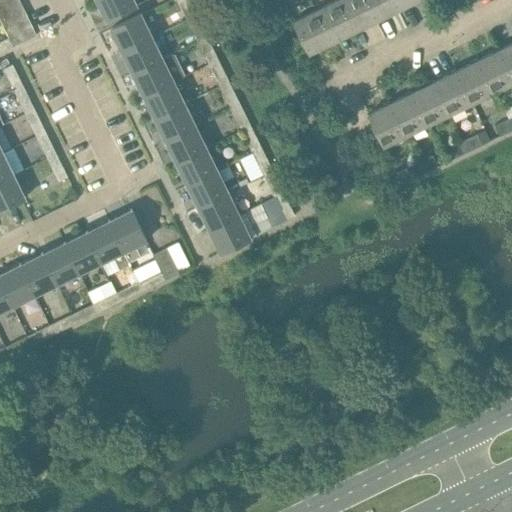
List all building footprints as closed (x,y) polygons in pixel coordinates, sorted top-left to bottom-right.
[(19,0),(2,0),(0,1),(0,13),(0,14),(21,4),(19,0)] [(137,4),(134,0),(95,0),(106,20),(137,4)] [(177,0),(187,19),(196,14),(188,0),(177,0)] [(354,31),(338,0),(335,0),(316,10),(332,42),(354,31)] [(376,20),(365,0),(338,0),(354,31),(376,20)] [(365,0),(376,20),(398,10),(392,0),(365,0)] [(392,0),(398,10),(417,0),(392,0)] [(5,24),(26,14),(21,4),(0,14),(5,24)] [(332,42),(316,10),(294,21),(309,53),(332,42)] [(153,36),(141,13),(110,29),(121,51),(153,36)] [(10,34),(31,24),(26,14),(5,24),(10,34)] [(198,41),(207,37),(196,14),(187,19),(189,23),(198,41)] [(10,34),(11,36),(15,45),(36,35),(31,24),(10,34)] [(0,52),(15,45),(11,36),(0,41),(0,52)] [(132,74),(175,53),(174,52),(163,57),(153,36),(121,51),(132,74)] [(218,59),(207,37),(198,41),(209,63),(218,59)] [(511,42),(500,49),(511,72),(511,42)] [(511,72),(500,49),(478,59),(494,92),(511,83),(511,72)] [(175,53),(132,74),(143,96),(174,80),(185,75),(175,53)] [(229,81),(218,59),(209,63),(220,86),(229,81)] [(478,59),(456,70),(472,103),(494,92),(478,59)] [(3,68),(14,91),(23,87),(12,64),(3,68)] [(456,70),(434,81),(450,113),(472,103),(456,70)] [(143,96),(154,118),(185,103),(174,80),(143,96)] [(231,108),(240,103),(229,81),(220,86),(231,108)] [(434,81),(413,91),(428,124),(450,113),(434,81)] [(25,114),(34,109),(23,87),(14,91),(25,114)] [(428,124),(413,91),(391,102),(406,135),(428,124)] [(384,146),(406,135),(391,102),(368,113),(384,146)] [(154,118),(165,140),(196,125),(185,103),(154,118)] [(231,108),(242,130),(251,126),(240,103),(231,108)] [(45,131),(34,109),(25,114),(36,136),(45,131)] [(500,135),(511,129),(511,128),(507,118),(495,124),(500,135)] [(207,147),(196,125),(165,140),(176,162),(207,147)] [(253,152),(262,148),(251,126),(242,130),(253,152)] [(47,158),(56,154),(55,151),(45,131),(36,136),(43,149),(47,157),(47,158)] [(463,139),(469,151),(481,144),(476,133),(463,139)] [(469,151),(463,139),(449,146),(455,157),(469,151)] [(187,185),(218,169),(207,147),(176,162),(187,185)] [(273,170),(262,148),(253,152),(264,174),(273,170)] [(0,153),(0,181),(14,174),(4,152),(0,153)] [(47,158),(52,168),(59,181),(67,177),(56,154),(47,158)] [(433,155),(419,161),(425,172),(438,166),(433,155)] [(412,178),(425,172),(419,161),(406,168),(412,178)] [(223,180),(218,169),(187,185),(198,207),(229,191),(223,180)] [(273,170),(264,174),(274,196),(275,197),(284,192),(273,170)] [(14,174),(0,181),(0,209),(26,197),(14,174)] [(209,229),(240,214),(229,191),(198,207),(209,229)] [(295,215),(284,192),(275,197),(245,211),(240,214),(209,229),(220,252),(295,215)] [(124,251),(129,261),(141,255),(136,245),(147,240),(131,209),(108,220),(124,251)] [(86,231),(102,262),(107,274),(119,269),(120,270),(130,265),(124,251),(108,220),(86,231)] [(64,242),(79,273),(102,262),(86,231),(64,242)] [(156,258),(133,270),(138,281),(143,290),(179,272),(178,271),(190,265),(179,241),(166,247),(154,253),(156,258)] [(57,284),(79,273),(64,242),(42,253),(57,284)] [(19,264),(35,295),(57,284),(42,253),(19,264)] [(0,272),(0,280),(12,306),(35,295),(19,264),(0,272)] [(0,311),(12,306),(0,280),(0,311)] [(94,303),(98,312),(121,301),(116,292),(110,280),(88,291),(93,303),(94,303)] [(138,281),(116,292),(121,301),(142,290),(143,290),(138,281)] [(93,303),(72,314),(76,323),(98,312),(94,303),(93,303)] [(49,325),(54,334),(76,323),(72,314),(49,325)] [(31,345),(54,334),(49,325),(27,336),(31,345)] [(17,352),(31,345),(27,336),(21,339),(13,343),(5,347),(9,356),(17,352)] [(0,359),(9,356),(5,347),(0,348),(0,359)]
